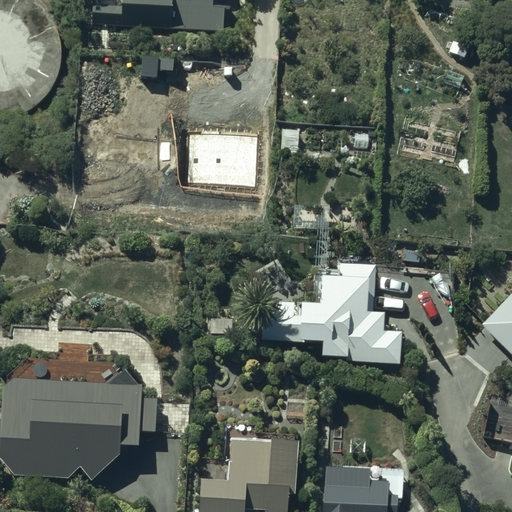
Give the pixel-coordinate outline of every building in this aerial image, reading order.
[(35,109),(49,93),(58,72),(59,50),(53,29),(41,10),(27,0),(0,0),(0,123),(15,120),(35,109)] [(90,7),(89,25),(220,33),(222,9),(208,9),(208,0),(212,0),(214,0),(213,0),(117,0),(117,8),(90,7)] [(259,302),(257,343),(319,347),(318,361),(396,366),(398,337),(379,336),(380,317),(369,317),(372,268),(338,266),(337,281),(316,279),(314,311),(298,310),(298,304),(259,302)] [(511,295),(509,292),(473,330),(511,366),(511,295)] [(0,387),(0,468),(11,479),(66,481),(76,471),(88,484),(114,460),(115,451),(134,452),(135,435),(149,436),(151,402),(137,402),(138,387),(9,380),(0,387)] [(195,511),(289,511),(291,447),(223,444),(222,488),(196,487),(195,511)] [(362,473),(321,471),(319,511),(390,511),(391,501),(384,501),(384,486),(362,485),(362,473)]
